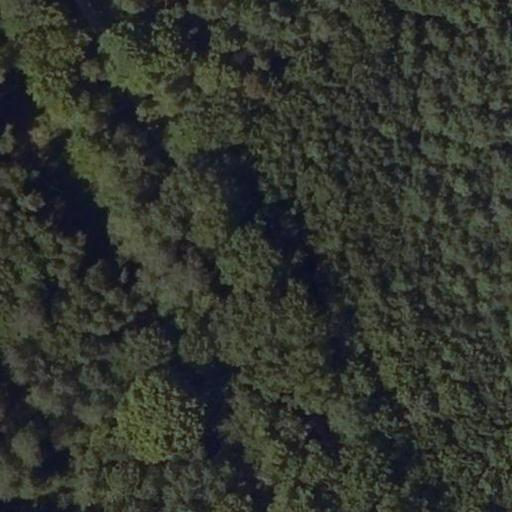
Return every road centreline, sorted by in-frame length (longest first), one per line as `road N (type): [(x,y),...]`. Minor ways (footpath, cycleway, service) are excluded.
road 1 (track): [(385,511),(109,0)]
road 2 (track): [(0,37),(227,468),(208,511)]
road 3 (track): [(267,0),(156,83)]
